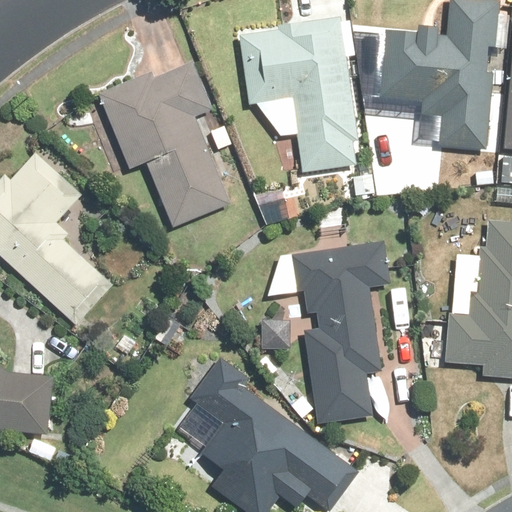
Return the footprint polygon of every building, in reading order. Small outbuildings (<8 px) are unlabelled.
[(493,150),(504,1),(491,0),(452,0),(450,32),(383,27),(378,96),(421,99),(420,118),(442,120),(440,146),(493,150)] [(361,165),(348,15),(244,24),(251,106),(296,102),(302,170),(361,165)] [(197,55),(101,93),(133,172),(149,165),(175,230),(239,205),(203,115),(219,109),(197,55)] [(34,144),(0,180),(0,252),(79,326),(120,282),(60,226),(89,194),(34,144)] [(281,152),(262,154),(265,179),(284,177),(281,152)] [(486,377),(511,378),(511,218),(488,217),(485,254),(456,252),(448,363),(487,365),(486,377)] [(389,242),(269,258),(274,297),(299,293),(317,427),(376,419),(369,374),(390,371),(379,289),(395,287),(389,242)] [(186,326),(166,316),(151,345),(170,356),(186,326)] [(285,353),(287,320),(258,318),(256,351),(285,353)] [(328,511),(363,471),(224,355),(191,394),(222,420),(199,448),(227,471),(215,484),(248,511),(268,511),(287,490),(313,511),(328,511)] [(61,373),(9,371),(0,365),(0,429),(60,430),(61,373)]
